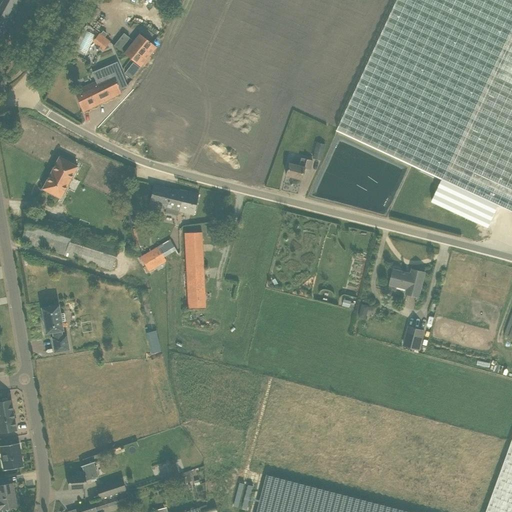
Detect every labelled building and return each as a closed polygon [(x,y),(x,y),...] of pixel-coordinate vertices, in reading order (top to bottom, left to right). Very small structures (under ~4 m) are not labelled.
[(4,0),(0,8),(0,40),(0,41),(22,0),(4,0)] [(511,0),(397,0),(337,130),(511,211),(511,0)] [(95,34),(89,31),(92,26),(86,24),(73,50),(85,56),(95,34)] [(123,32),(112,43),(118,49),(129,37),(123,32)] [(140,67),(156,47),(140,34),(124,53),(140,67)] [(140,68),(133,62),(127,69),(134,75),(140,68)] [(120,93),(125,88),(119,72),(82,88),(75,91),(83,111),(98,104),(97,103),(99,102),(100,104),(120,93)] [(313,158),(321,160),(325,144),(317,142),(313,158)] [(43,188),(56,195),(61,198),(77,167),(59,157),(43,188)] [(289,163),(286,175),(301,179),(304,168),(310,169),(313,160),(301,157),(299,166),(289,163)] [(166,208),(165,212),(177,215),(178,211),(194,215),(199,194),(179,189),(179,190),(154,184),(149,204),(166,208)] [(74,229),(64,226),(29,215),(21,241),(64,254),(74,229)] [(74,229),(64,254),(64,255),(112,269),(120,242),(85,231),(86,228),(79,226),(78,229),(74,228),(74,229)] [(185,233),(188,309),(205,308),(202,232),(185,233)] [(176,250),(175,250),(172,244),(169,239),(157,246),(164,257),(176,250)] [(166,260),(164,257),(157,246),(140,257),(149,271),(166,260)] [(394,270),(392,279),(389,289),(396,291),(397,287),(406,289),(405,293),(419,297),(425,272),(412,269),(411,274),(406,273),(406,271),(404,271),(404,272),(394,270)] [(352,298),(345,296),(343,303),(351,305),(352,298)] [(55,352),(69,349),(66,335),(62,336),(61,330),(63,330),(61,322),(65,321),(64,313),(60,314),(58,305),(42,308),(43,318),(44,323),(46,333),(53,332),(54,337),(52,338),(55,352)] [(419,350),(424,331),(409,327),(404,346),(419,350)] [(153,354),(161,352),(156,331),(148,333),(153,354)] [(0,432),(17,430),(11,400),(0,401),(0,432)] [(511,511),(511,442),(486,511),(511,511)] [(0,445),(0,447),(4,470),(23,467),(19,443),(0,445)] [(85,487),(84,480),(97,476),(93,463),(95,461),(80,466),(81,467),(82,466),(83,471),(76,472),(77,475),(68,476),(69,489),(85,487)] [(171,470),(169,463),(154,469),(156,476),(171,470)] [(257,511),(412,511),(267,474),(257,511)] [(99,499),(109,496),(126,491),(122,479),(96,487),(99,499)] [(235,491),(248,494),(250,486),(237,482),(235,491)] [(2,511),(2,509),(17,506),(12,483),(0,485),(0,511),(2,511)] [(96,511),(126,501),(133,499),(130,490),(94,502),(96,510),(96,511)] [(94,502),(76,508),(77,511),(90,511),(96,510),(94,502)]
